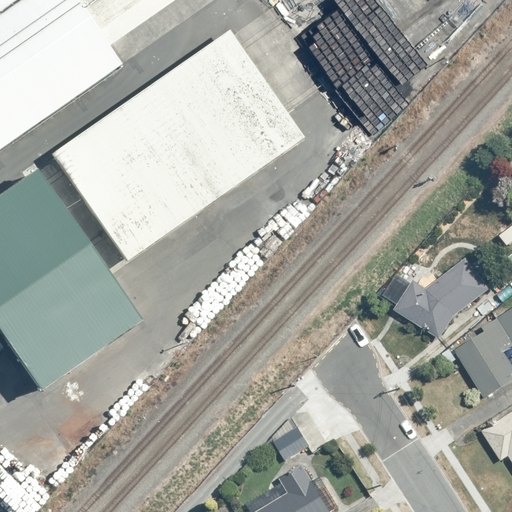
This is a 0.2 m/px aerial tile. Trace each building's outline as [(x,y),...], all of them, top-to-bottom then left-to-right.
[(173,0),(0,0),(0,158),(107,84),(89,59),(173,0)] [(226,34),(0,192),(0,360),(305,147),(281,113),(238,51),(226,34)] [(471,257),(433,288),(420,280),(400,310),(445,340),(460,316),(496,287),(471,257)] [(460,349),(488,399),(511,384),(511,312),(487,327),(489,332),(460,349)] [(511,458),(511,417),(489,432),(507,462),(511,458)] [(302,425),(278,441),(291,461),(315,445),(302,425)] [(251,504),(255,511),(333,511),(345,505),(326,475),(321,478),(310,462),(285,478),(287,482),(251,504)]
